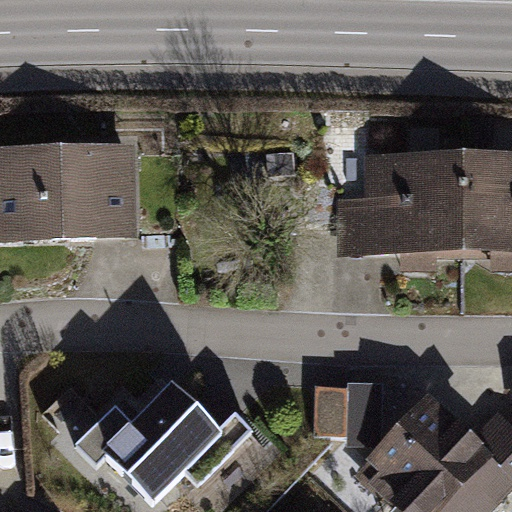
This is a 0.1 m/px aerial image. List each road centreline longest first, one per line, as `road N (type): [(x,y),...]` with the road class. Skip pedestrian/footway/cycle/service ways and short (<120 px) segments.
road 1 (residential): [(0,337),(511,346)]
road 2 (tertiary): [(0,34),(511,40)]
